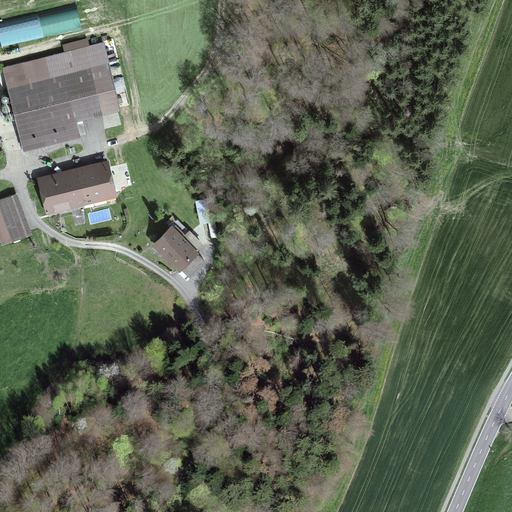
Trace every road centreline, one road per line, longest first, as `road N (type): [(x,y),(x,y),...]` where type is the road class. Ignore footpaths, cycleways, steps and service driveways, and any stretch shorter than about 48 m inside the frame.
road 1 (unclassified): [(174,511),(178,484),(216,406),(205,335),(166,275),(118,248),(68,243),(38,226),(15,173)]
road 2 (track): [(221,0),(209,68),(154,127),(15,173)]
road 3 (tertiary): [(511,386),(455,511)]
